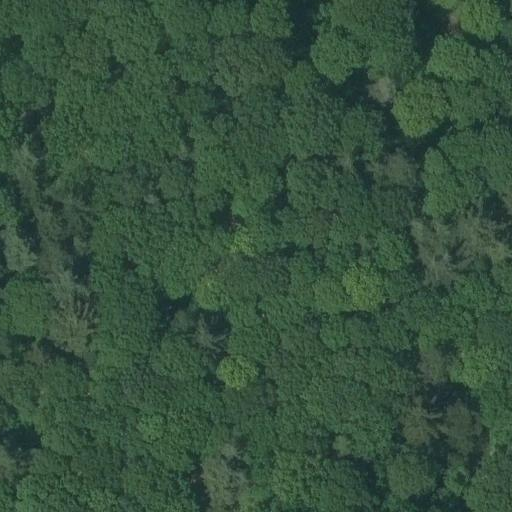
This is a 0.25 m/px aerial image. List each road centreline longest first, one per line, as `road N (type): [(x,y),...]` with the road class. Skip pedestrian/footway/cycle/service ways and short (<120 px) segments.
road 1 (track): [(0,107),(511,171)]
road 2 (track): [(54,511),(145,434),(235,375),(416,317),(511,304)]
